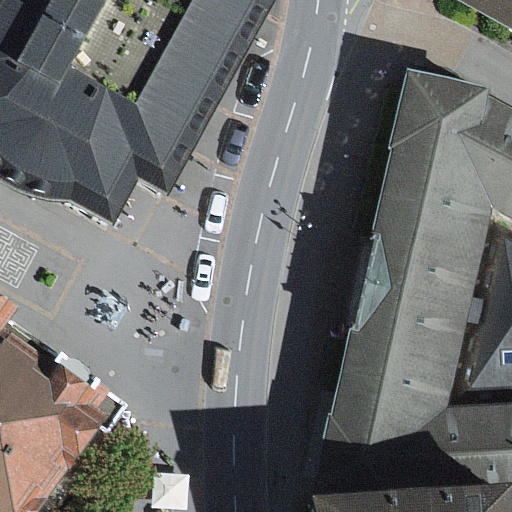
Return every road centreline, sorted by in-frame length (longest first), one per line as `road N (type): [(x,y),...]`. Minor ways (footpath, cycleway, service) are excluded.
road 1 (tertiary): [(235,511),(237,348),(252,242),(314,11)]
road 2 (residential): [(314,11),(428,51),(511,93)]
